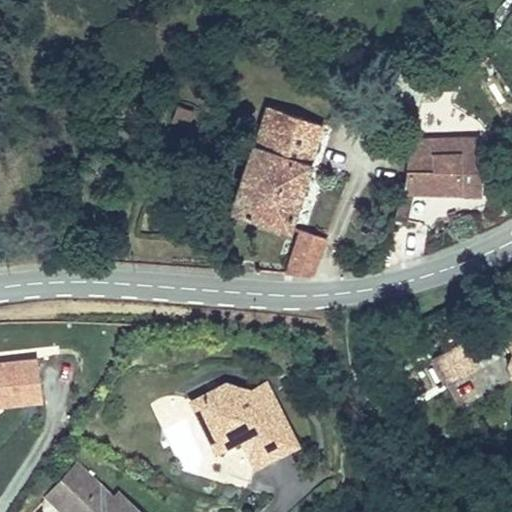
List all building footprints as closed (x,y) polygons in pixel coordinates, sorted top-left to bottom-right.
[(385,65),(367,107),(412,127),(423,83),(385,65)] [(252,146),(230,208),(287,226),(322,124),(269,105),(254,146),(252,146)] [(412,140),(406,185),(411,185),(478,190),(478,140),(412,140)] [(411,185),(406,185),(400,186),(393,217),(403,219),(411,185)] [(449,222),(457,220),(456,213),(448,215),(449,222)] [(326,237),(299,228),(285,272),(311,274),(326,237)] [(446,384),(475,369),(467,352),(461,342),(446,350),(432,358),(446,384)] [(0,406),(42,402),(36,357),(0,361),(0,406)] [(203,430),(239,441),(253,469),(300,445),(267,380),(251,389),(225,381),(188,401),(203,430)] [(214,453),(239,441),(203,430),(214,453)] [(222,455),(234,483),(254,474),(242,447),(222,455)] [(141,511),(118,490),(113,495),(78,461),(43,497),(58,511),(141,511)]
